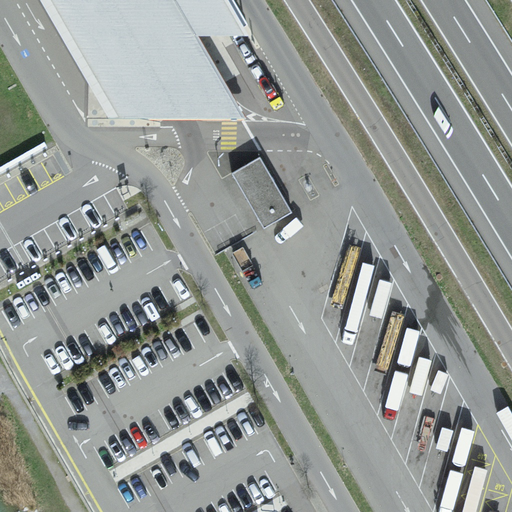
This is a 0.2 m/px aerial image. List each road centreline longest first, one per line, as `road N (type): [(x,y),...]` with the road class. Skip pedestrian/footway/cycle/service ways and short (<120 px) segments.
road 1 (motorway): [(373,0),(511,222)]
road 2 (motorway): [(511,112),(443,0)]
